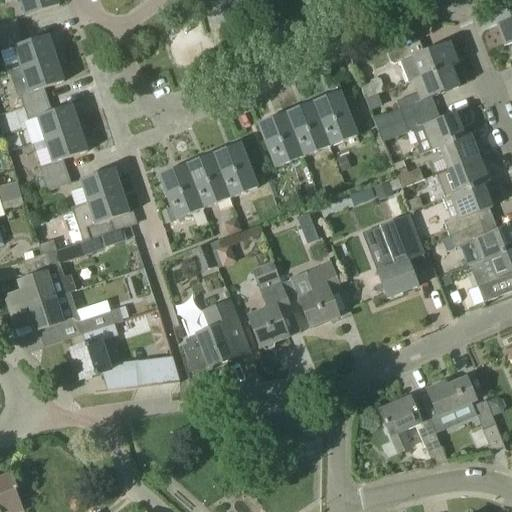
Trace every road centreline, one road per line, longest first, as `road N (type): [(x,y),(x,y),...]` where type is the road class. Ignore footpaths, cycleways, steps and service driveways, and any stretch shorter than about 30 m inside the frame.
road 1 (residential): [(511,496),(461,485),(336,508),(342,402)]
road 2 (residential): [(111,125),(298,62),(320,40),(327,0)]
road 3 (residential): [(167,312),(146,248),(156,233),(111,125)]
road 4 (residential): [(342,402),(360,372),(511,307)]
road 5 (residential): [(190,403),(309,384),(342,402)]
road 6 (residential): [(511,138),(459,0)]
